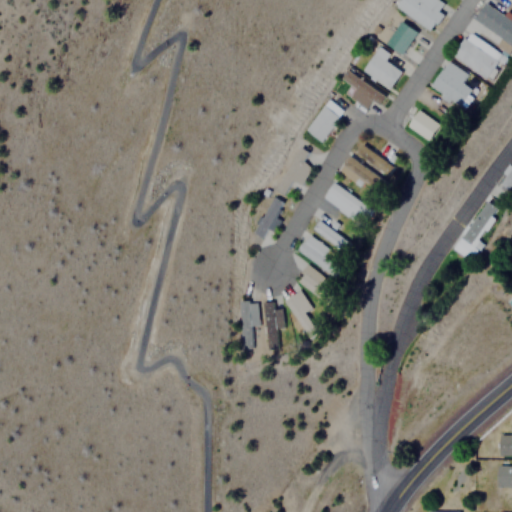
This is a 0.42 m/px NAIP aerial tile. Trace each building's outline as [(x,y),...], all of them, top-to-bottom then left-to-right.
[(437,0),(397,0),(393,7),(430,30),(440,13),(436,11),(442,3),(437,0)] [(511,21),(482,2),(468,23),(509,49),(511,44),(511,21)] [(415,32),(399,20),(384,43),(400,54),(415,32)] [(487,78),(500,58),(463,34),(450,54),(487,78)] [(387,89),(400,72),(373,52),(360,69),(387,89)] [(469,86),(460,82),(465,71),(443,61),(429,90),(460,105),(469,86)] [(353,88),(348,97),(365,107),(369,101),(376,106),(383,95),(343,70),(338,78),(353,88)] [(342,113),(327,100),(302,128),(317,141),(342,113)] [(426,139),(437,124),(417,109),(405,124),(426,139)] [(391,166),(360,143),(354,151),(385,174),(391,166)] [(273,189),(283,194),(289,182),(299,186),(309,167),(301,163),(307,152),(295,146),(273,189)] [(336,169),(374,196),(384,181),(346,155),(336,169)] [(507,189),(511,182),(511,160),(496,181),(507,189)] [(371,209),(331,180),(321,194),(362,222),(371,209)] [(249,232),(260,238),(265,230),(270,233),(278,220),(274,217),(282,202),(270,195),(249,232)] [(348,242),(317,219),(310,228),(342,251),(348,242)] [(321,254),(326,248),(306,233),(295,249),(334,277),(340,268),(321,254)] [(318,283),(323,276),(306,264),(294,280),(320,299),(326,289),(318,283)] [(302,313),(310,306),(296,288),(280,300),(308,334),(315,329),(302,313)] [(249,326),(255,326),(255,300),(236,300),(237,348),(249,348),(249,326)] [(275,329),(280,328),(279,301),(262,301),(264,348),(276,347),(275,329)] [(497,455),(511,455),(511,413),(511,434),(497,434),(497,455)] [(511,464),(496,464),(496,487),(510,487),(510,508),(511,508),(511,464)]
